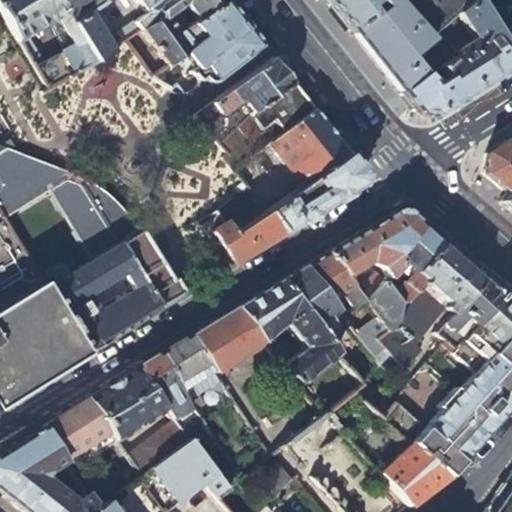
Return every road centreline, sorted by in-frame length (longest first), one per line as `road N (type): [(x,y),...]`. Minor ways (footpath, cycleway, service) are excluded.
road 1 (residential): [(412,171),(0,425)]
road 2 (residential): [(295,0),(412,171)]
road 3 (residential): [(412,171),(511,255)]
road 4 (residential): [(511,424),(426,511)]
road 5 (residential): [(511,103),(412,171)]
